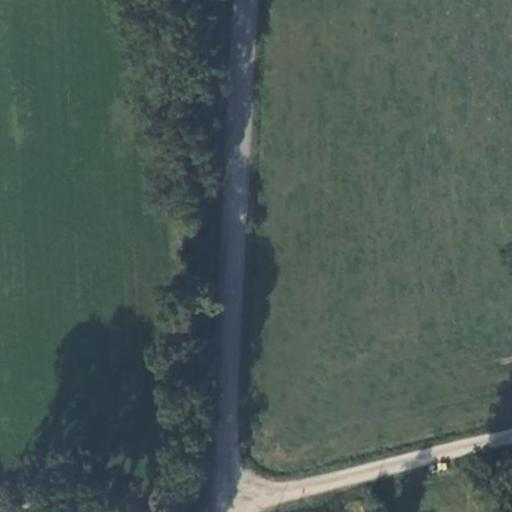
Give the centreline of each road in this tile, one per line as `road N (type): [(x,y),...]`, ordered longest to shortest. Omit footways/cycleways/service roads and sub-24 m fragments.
road 1 (unclassified): [(245,0),(223,483)]
road 2 (unclassified): [(223,483),(511,433)]
